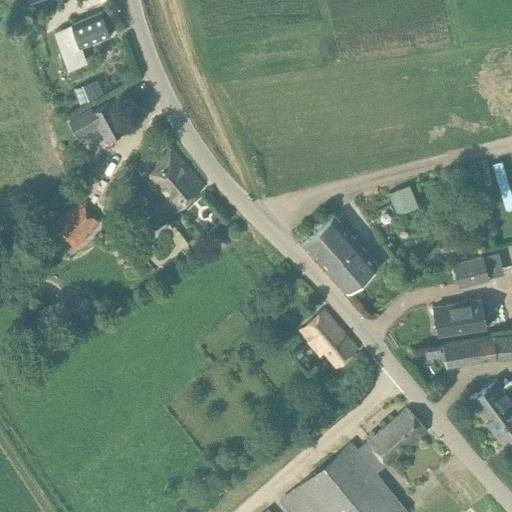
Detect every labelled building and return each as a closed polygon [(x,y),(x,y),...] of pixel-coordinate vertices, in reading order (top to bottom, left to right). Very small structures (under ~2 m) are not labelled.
[(53,0),(40,0),(39,0),(42,8),(55,4),(53,0)] [(72,22),(54,29),(67,66),(85,60),(80,45),(110,35),(102,12),(72,22)] [(92,111),(90,108),(70,119),(79,135),(97,125),(105,139),(126,127),(111,101),(92,111)] [(149,203),(160,214),(170,204),(176,210),(203,186),(170,148),(158,158),(165,166),(149,180),(159,192),(149,203)] [(52,223),(75,248),(87,238),(84,235),(99,223),(93,216),(94,216),(85,205),(84,206),(79,200),(52,223)] [(377,264),(334,215),(302,242),(346,292),(377,264)] [(490,279),(484,256),(454,263),(454,264),(459,286),(460,286),(490,279)] [(485,327),(480,297),(433,305),(438,336),(485,327)] [(300,330),(336,365),(356,347),(324,309),(300,330)] [(511,358),(511,332),(493,334),(442,343),(447,368),(497,360),(511,358)] [(470,398),(504,443),(511,437),(511,380),(511,379),(501,386),(496,379),(470,398)] [(310,424),(323,413),(308,395),(295,405),(310,424)] [(407,407),(357,447),(377,471),(426,430),(407,407)] [(405,511),(407,511),(381,478),(382,477),(356,446),(351,440),(278,499),(289,511),(405,511)]
